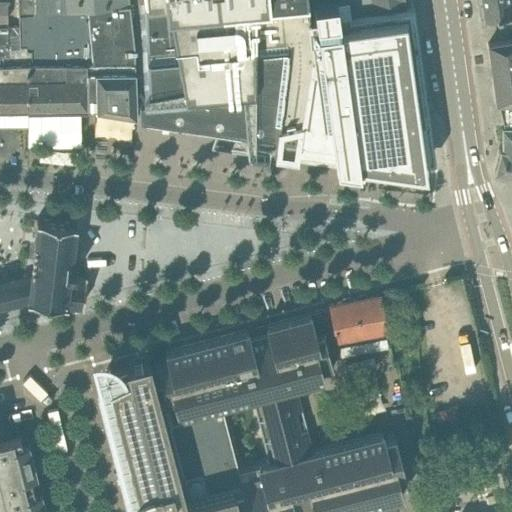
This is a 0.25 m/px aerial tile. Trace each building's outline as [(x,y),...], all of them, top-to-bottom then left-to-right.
[(18,0),(19,15),(19,26),(20,48),(32,48),(31,62),(28,63),(30,108),(87,107),(85,62),(91,60),(88,8),(129,5),(128,0),(18,0)] [(149,117),(218,128),(230,140),(227,141),(226,142),(225,143),(225,144),(225,145),(226,146),(227,147),(297,157),(297,155),(312,51),(310,22),(307,0),(144,0),(145,7),(149,117)] [(312,0),(316,21),(310,22),(312,51),(298,153),(335,158),(335,162),(359,166),(358,161),(434,158),(413,4),(406,5),(405,4),(404,4),(349,9),(348,0),(312,0)] [(348,0),(349,9),(404,4),(402,0),(348,0)] [(511,0),(482,0),(485,20),(491,20),(511,16),(511,0)] [(87,107),(88,123),(133,131),(137,115),(134,45),(129,5),(88,8),(91,60),(85,62),(87,107)] [(10,108),(10,109),(12,109),(12,108),(22,108),(22,109),(27,108),(30,108),(28,63),(31,62),(32,48),(20,48),(19,26),(0,25),(0,108),(4,108),(4,109),(6,109),(6,108),(10,108)] [(511,102),(511,39),(488,43),(496,102),(511,102)] [(511,102),(496,102),(502,126),(511,126),(511,102)] [(511,126),(502,126),(502,150),(500,149),(499,153),(494,172),(511,176),(511,126)] [(0,304),(27,297),(83,304),(86,274),(75,273),(77,259),(71,258),(75,221),(37,217),(34,243),(27,243),(23,273),(0,279),(0,304)] [(203,255),(211,255),(210,238),(219,237),(219,226),(201,228),(203,255)] [(235,253),(255,254),(256,228),(236,227),(235,253)] [(386,328),(383,313),(380,297),(379,293),(354,298),(361,333),(386,328)] [(361,333),(354,298),(330,303),(337,338),(361,333)] [(247,328),(165,350),(166,353),(150,362),(148,354),(124,361),(126,367),(100,380),(130,498),(128,502),(127,506),(128,506),(129,503),(131,500),(134,511),(306,511),(315,510),(315,511),(335,511),(403,495),(397,474),(404,472),(394,435),(383,438),(381,431),(312,450),(295,386),(323,379),(322,372),(333,369),(322,331),(316,333),(310,312),(266,323),(268,330),(249,335),(247,328)] [(0,511),(47,511),(41,490),(34,492),(30,476),(37,474),(29,441),(22,443),(19,434),(0,439),(0,511)]
